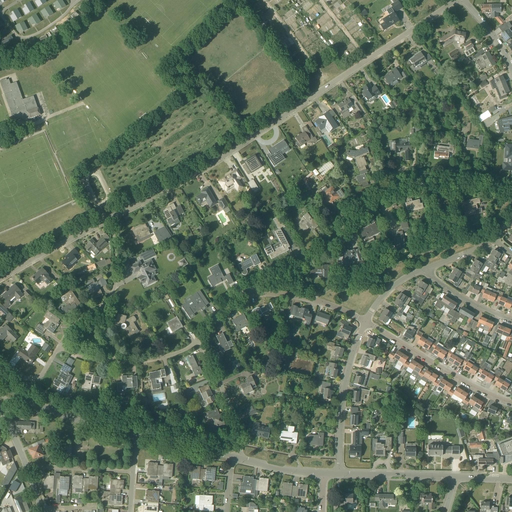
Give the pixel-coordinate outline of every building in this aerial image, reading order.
[(59,0),(54,4),(57,9),(59,7),(61,10),(66,6),(61,0),(59,0)] [(403,8),(398,1),(397,0),(391,0),(393,3),(390,5),(395,13),(403,8)] [(25,8),(23,10),(26,15),(34,10),(29,3),(24,6),(25,8)] [(492,11),(492,5),(482,5),(482,13),(492,13),(492,18),(495,18),(495,13),(495,11),(492,11)] [(501,13),(501,5),(492,5),(492,11),(495,11),(495,13),(495,18),(501,25),(505,23),(500,18),(498,18),(498,13),(501,13)] [(47,15),(48,17),(53,14),(49,7),(41,12),(44,17),(47,15)] [(368,14),(365,9),(360,12),(363,17),(368,14)] [(13,15),(10,16),(13,22),(21,17),(17,10),(12,13),(13,15)] [(75,12),(71,16),(75,21),(80,16),(75,12)] [(394,24),(399,21),(393,12),(382,19),(384,22),(380,25),(384,30),(388,28),(387,27),(394,23),(394,24)] [(28,20),(31,25),(34,23),(35,25),(40,22),(36,15),(28,20)] [(67,20),(60,26),(65,31),(72,24),(67,20)] [(504,38),(504,39),(506,42),(511,37),(511,33),(511,32),(511,31),(511,26),(509,22),(505,24),(507,27),(501,31),(504,34),(502,35),(502,36),(503,39),(504,38)] [(23,23),(15,27),(18,33),(21,31),(22,33),(27,30),(23,23)] [(55,27),(50,31),(56,38),(61,34),(55,27)] [(8,32),(6,29),(0,32),(0,39),(0,40),(5,36),(4,35),(8,32)] [(463,42),(465,34),(456,32),(455,30),(440,40),(444,47),(455,40),(463,42)] [(46,35),(39,39),(42,44),(49,41),(46,35)] [(4,46),(9,42),(13,39),(11,36),(2,43),(4,46)] [(34,40),(26,44),(28,50),(37,46),(34,40)] [(466,51),(472,47),(473,46),(470,41),(462,46),(466,51)] [(10,48),(14,54),(22,50),(19,44),(16,46),(16,45),(10,48)] [(424,62),(426,61),(420,52),(416,55),(416,56),(409,60),(412,64),(413,64),(415,67),(419,65),(420,64),(419,63),(423,61),(424,62)] [(488,69),(495,64),(492,59),(488,53),(489,53),(488,52),(485,54),(484,54),(484,55),(482,56),(481,55),(475,59),(481,70),(486,66),(488,69)] [(388,84),(390,86),(397,81),(401,78),(395,69),(391,72),(384,77),(386,80),(385,81),(386,84),(388,84)] [(485,75),(477,80),(478,81),(479,84),(487,79),(485,75)] [(504,80),(502,76),(494,80),(499,92),(497,93),(500,100),(507,97),(506,95),(507,95),(507,94),(510,93),(504,80)] [(23,100),(22,99),(16,82),(11,85),(9,80),(7,80),(6,79),(0,81),(0,83),(11,115),(13,121),(22,118),(23,121),(29,119),(41,115),(38,108),(33,96),(23,100)] [(372,88),(369,85),(363,89),(365,92),(362,93),(365,98),(366,97),(367,100),(374,96),(375,98),(380,94),(375,86),(372,88)] [(349,114),(349,113),(346,110),(353,106),(348,99),(338,105),(341,111),(340,112),(343,118),(349,114)] [(360,115),(362,114),(363,114),(361,111),(362,110),(357,103),(353,105),(360,115)] [(330,118),(327,113),(323,115),(324,116),(315,122),(318,126),(314,129),(320,137),(322,135),(319,131),(321,130),(326,127),(330,132),(337,127),(331,118),(330,118)] [(500,134),(510,131),(509,126),(511,125),(511,117),(497,121),(500,134)] [(313,138),(305,126),(302,128),(303,132),(295,138),(295,137),(294,137),(297,142),(295,143),(296,145),(297,146),(298,147),(299,147),(307,143),(310,143),(313,144),(317,141),(315,137),(313,138)] [(415,137),(415,134),(422,134),(422,127),(415,128),(413,128),(413,130),(411,130),(411,138),(415,137)] [(482,146),(484,134),(480,133),(480,135),(479,135),(478,141),(468,140),(467,147),(478,149),(479,145),(482,146)] [(274,148),(269,151),(273,158),(270,160),(274,166),(275,165),(284,159),(279,151),(287,146),(284,140),(279,144),(279,143),(273,147),(274,148)] [(399,144),(399,142),(390,142),(391,149),(393,149),(393,153),(399,153),(399,151),(400,151),(400,150),(405,150),(406,161),(410,161),(410,150),(411,150),(411,143),(399,144)] [(453,152),(454,145),(449,145),(449,147),(437,146),(437,152),(435,152),(434,158),(438,159),(439,156),(448,158),(448,159),(449,152),(453,152)] [(368,152),(367,148),(356,152),(348,150),(347,156),(347,157),(352,159),(352,157),(354,157),(361,175),(356,177),(358,184),(367,181),(364,174),(367,173),(365,166),(367,165),(363,155),(364,155),(363,153),(365,152),(366,154),(369,153),(368,152)] [(255,158),(255,157),(245,163),(246,164),(242,167),(248,175),(251,173),(261,166),(260,165),(261,165),(261,164),(262,163),(262,162),(262,161),(262,160),(262,159),(261,159),(260,158),(259,157),(257,157),(255,158)] [(242,187),(238,181),(242,178),(237,170),(227,176),(227,177),(219,182),(224,189),(225,189),(226,191),(235,186),(237,190),(242,187)] [(252,191),(258,188),(253,180),(247,183),(252,191)] [(326,203),(327,203),(328,203),(329,203),(330,204),(336,199),(337,201),(344,195),(340,189),(336,193),(332,187),(323,193),(326,199),(325,200),(325,201),(325,202),(326,202),(326,203)] [(217,204),(208,188),(203,191),(204,193),(196,197),(200,204),(206,201),(210,208),(217,204)] [(444,198),(443,192),(441,193),(441,196),(434,197),(437,211),(445,210),(446,213),(452,211),(450,201),(453,201),(452,196),(444,198)] [(229,207),(223,198),(217,202),(223,211),(229,207)] [(478,209),(477,204),(480,203),(479,198),(462,202),(465,217),(471,215),(482,213),(483,213),(482,211),(481,208),(478,209)] [(412,202),(411,199),(408,200),(409,202),(405,203),(407,211),(411,210),(412,211),(423,208),(422,203),(420,204),(419,200),(412,202)] [(173,221),(178,219),(176,215),(179,214),(179,215),(184,213),(180,205),(175,208),(173,204),(169,206),(170,207),(163,211),(168,220),(167,220),(169,225),(170,224),(170,225),(175,223),(173,221)] [(318,227),(307,213),(303,216),(306,220),(305,220),(299,226),(304,232),(311,226),(314,230),(318,227)] [(379,233),(374,223),(375,223),(379,221),(376,214),(370,217),(374,223),(371,225),(370,224),(369,225),(361,229),(362,230),(363,231),(360,233),(363,237),(364,240),(368,238),(369,239),(380,233),(379,233)] [(280,216),(273,219),(278,228),(284,225),(280,216)] [(402,232),(409,231),(407,223),(401,225),(402,232)] [(140,240),(150,235),(145,224),(135,229),(140,240)] [(154,233),(156,237),(159,243),(172,239),(165,227),(154,233)] [(269,254),(271,258),(287,250),(286,248),(289,247),(280,229),(275,231),(282,246),(272,250),(270,245),(264,249),(267,255),(269,254)] [(404,244),(401,232),(397,233),(398,239),(394,239),(394,241),(390,242),(392,249),(396,248),(396,249),(403,248),(402,244),(404,244)] [(101,249),(107,243),(105,241),(109,238),(106,234),(99,240),(100,241),(96,244),(92,240),(88,244),(88,245),(85,248),(91,255),(95,252),(97,254),(101,250),(101,249)] [(68,269),(77,260),(75,258),(79,254),(74,249),(67,256),(68,257),(62,263),(65,266),(65,267),(66,268),(66,267),(68,269)] [(153,249),(138,255),(141,260),(143,259),(144,261),(156,255),(153,249)] [(355,258),(355,260),(357,265),(363,263),(359,250),(354,251),(354,250),(348,252),(347,251),(346,251),(343,252),(343,254),(337,256),(342,268),(349,266),(347,261),(355,258)] [(499,261),(503,256),(494,250),(490,256),(497,260),(499,261)] [(128,257),(131,263),(137,260),(134,254),(128,257)] [(254,266),(260,263),(256,255),(250,258),(238,265),(239,269),(242,274),(243,275),(244,275),(246,275),(247,274),(247,272),(247,271),(246,269),(254,265),(254,266)] [(497,260),(490,256),(487,260),(487,259),(485,263),(484,262),(494,268),(496,269),(498,266),(495,264),(497,260)] [(184,258),(179,262),(182,267),(188,264),(184,258)] [(96,263),(98,265),(100,268),(107,265),(105,260),(96,263)] [(482,264),(476,260),(472,266),(482,272),(486,266),(493,271),(494,268),(484,262),(482,264)] [(155,270),(151,261),(141,265),(140,262),(130,267),(134,274),(140,270),(142,275),(139,277),(142,284),(145,283),(147,286),(156,282),(153,275),(155,274),(153,271),(155,270)] [(498,280),(499,281),(504,283),(511,286),(511,275),(511,261),(508,267),(511,269),(506,277),(504,276),(505,274),(502,272),(497,280),(498,280)] [(224,277),(219,269),(218,265),(210,269),(217,284),(226,279),(229,285),(233,283),(229,275),(224,277)] [(328,278),(328,265),(322,266),(322,267),(321,267),(320,267),(320,268),(313,268),(312,271),(307,271),(307,276),(312,277),(312,275),(323,276),(323,278),(328,278)] [(482,272),(472,266),(470,270),(468,269),(465,272),(471,276),(470,278),(475,281),(476,279),(479,280),(481,276),(479,275),(477,273),(479,270),(482,272)] [(53,280),(48,275),(42,268),(39,271),(39,272),(33,278),(32,278),(32,279),(38,285),(43,280),(47,285),(53,280)] [(461,280),(462,280),(461,280),(464,274),(455,269),(451,274),(461,280)] [(457,288),(461,280),(451,274),(448,279),(455,283),(453,285),(457,288)] [(84,275),(81,276),(71,281),(72,283),(82,279),(85,278),(84,275)] [(65,282),(60,278),(56,282),(60,286),(65,282)] [(94,283),(93,279),(88,281),(88,283),(86,284),(87,287),(90,285),(92,290),(89,291),(91,295),(92,295),(94,299),(99,297),(103,296),(101,290),(99,291),(98,288),(102,286),(99,280),(99,281),(94,283)] [(427,286),(420,282),(417,287),(428,294),(431,288),(430,288),(431,286),(428,284),(427,286)] [(481,292),(485,284),(484,283),(482,282),(479,288),(474,286),(471,293),(477,295),(479,291),(481,292)] [(487,300),(492,289),(487,287),(488,285),(486,284),(485,284),(481,292),(483,293),(482,297),(487,300)] [(23,295),(20,291),(14,285),(7,292),(6,291),(6,292),(2,296),(6,301),(2,305),(6,309),(11,305),(9,302),(15,296),(18,300),(23,295)] [(421,305),(428,294),(417,287),(414,292),(421,296),(417,303),(421,305)] [(497,291),(492,289),(487,300),(493,302),(495,298),(497,299),(500,292),(497,290),(497,291)] [(30,300),(34,297),(27,290),(24,293),(30,300)] [(66,315),(77,308),(77,307),(79,305),(75,299),(77,299),(71,291),(60,298),(66,306),(62,309),(66,315)] [(211,307),(200,291),(192,296),(194,299),(188,304),(187,302),(181,306),(189,317),(193,314),(200,309),(201,309),(205,306),(208,310),(211,307)] [(503,307),(506,300),(502,297),(503,293),(500,292),(497,299),(499,300),(498,304),(503,307)] [(407,298),(400,294),(397,299),(407,305),(411,299),(408,297),(407,298)] [(441,301),(438,300),(434,306),(440,310),(443,305),(446,307),(450,300),(444,296),(441,301)] [(400,308),(398,312),(402,315),(404,312),(403,312),(407,305),(397,299),(394,304),(400,308)] [(447,314),(453,317),(456,312),(453,310),(457,304),(450,300),(446,307),(446,308),(449,310),(447,314)] [(511,305),(511,301),(511,302),(506,300),(503,307),(509,309),(511,305)] [(262,314),(272,308),(273,308),(270,303),(260,309),(259,308),(253,311),(256,318),(263,314),(262,314)] [(309,326),(311,321),(312,317),(311,317),(312,316),(308,315),(309,313),(307,312),(308,310),(301,308),(301,310),(297,309),(297,307),(292,305),(291,307),(289,307),(287,315),(289,315),(288,318),(292,319),(293,316),(305,320),(304,324),(309,326)] [(463,320),(468,311),(462,307),(458,313),(456,312),(453,317),(451,319),(451,321),(454,323),(456,319),(458,320),(459,318),(463,320)] [(388,319),(392,313),(385,309),(382,315),(388,319)] [(57,328),(55,327),(60,320),(48,311),(44,317),(49,320),(44,328),(39,324),(35,330),(37,331),(39,329),(44,332),(46,329),(52,334),(57,328)] [(472,320),(475,315),(468,311),(463,320),(465,316),(469,318),(467,322),(469,323),(467,326),(471,328),(475,321),(472,320)] [(9,323),(14,317),(9,313),(8,313),(6,315),(6,316),(4,318),(9,323)] [(326,327),(327,324),(330,317),(318,313),(315,320),(323,323),(322,326),(326,327)] [(127,320),(126,319),(127,316),(118,314),(115,325),(121,326),(121,328),(123,330),(125,329),(129,337),(139,331),(133,322),(136,321),(133,316),(127,320)] [(238,331),(249,325),(244,315),(233,321),(238,331)] [(385,324),(388,319),(382,315),(378,320),(385,324)] [(172,333),(183,327),(177,317),(166,323),(172,333)] [(483,330),(487,320),(480,317),(478,323),(475,321),(471,328),(475,330),(476,327),(483,330)] [(489,333),(494,323),(487,320),(483,330),(486,331),(489,333)] [(349,324),(343,321),(343,322),(340,321),(339,324),(341,325),(341,326),(343,327),(340,334),(339,333),(338,336),(342,338),(343,337),(347,339),(349,335),(350,336),(351,332),(350,332),(352,329),(347,327),(349,324)] [(18,338),(11,331),(5,324),(0,329),(0,340),(1,342),(7,336),(13,342),(18,338)] [(419,331),(422,326),(418,324),(416,328),(408,326),(406,330),(407,331),(404,336),(410,340),(415,331),(418,333),(419,331)] [(495,328),(491,338),(493,339),(494,336),(495,337),(497,333),(502,335),(505,328),(505,327),(502,326),(502,327),(499,325),(497,329),(495,328)] [(446,327),(443,332),(447,335),(451,330),(446,327)] [(505,350),(511,335),(509,334),(511,330),(505,328),(502,335),(506,337),(502,348),(505,350)] [(422,347),(426,340),(421,337),(423,334),(419,331),(418,333),(415,337),(419,340),(417,344),(422,347)] [(224,352),(230,349),(223,334),(216,337),(224,352)] [(489,342),(491,338),(486,335),(483,343),(488,345),(489,342)] [(511,335),(505,350),(502,357),(505,358),(511,343),(511,341),(511,339),(511,335)] [(378,346),(380,340),(375,337),(373,340),(369,338),(366,347),(371,349),(373,344),(375,344),(378,346)] [(433,342),(432,343),(427,340),(426,340),(422,347),(427,350),(430,347),(432,348),(435,343),(433,342)] [(437,356),(441,349),(443,346),(438,343),(439,341),(437,340),(435,343),(432,348),(434,349),(432,353),(437,356)] [(343,349),(334,346),(335,343),(330,342),(327,341),(326,346),(332,347),(332,348),(332,349),(336,350),(335,351),(333,351),(331,358),(337,360),(338,357),(341,358),(343,349)] [(46,344),(42,349),(47,353),(52,348),(46,344)] [(33,358),(39,350),(32,345),(27,352),(23,349),(18,355),(31,364),(34,359),(33,358)] [(449,348),(447,353),(443,350),(441,349),(437,356),(442,360),(445,355),(448,356),(450,351),(451,350),(449,348)] [(396,364),(403,354),(397,351),(395,355),(391,352),(388,356),(392,359),(393,358),(396,359),(394,362),(393,363),(393,367),(394,368),(396,364)] [(457,357),(459,355),(460,353),(457,351),(454,356),(452,354),(453,353),(450,351),(448,356),(450,357),(447,361),(453,364),(457,357)] [(466,359),(470,353),(466,351),(463,357),(459,355),(457,357),(453,364),(458,368),(461,363),(463,364),(466,359)] [(374,362),(375,356),(365,352),(364,356),(363,356),(360,365),(370,369),(372,361),(374,362)] [(463,369),(468,372),(474,364),(474,363),(470,360),(473,355),(470,353),(466,359),(463,364),(465,365),(463,369)] [(405,367),(408,363),(406,361),(408,358),(403,354),(396,364),(401,367),(402,365),(405,367)] [(198,367),(193,355),(190,356),(189,356),(189,357),(187,358),(192,370),(195,377),(203,373),(200,367),(198,367)] [(403,369),(400,375),(403,377),(406,371),(408,367),(413,370),(417,364),(412,360),(410,364),(408,363),(405,367),(403,369)] [(479,367),(477,366),(474,364),(468,372),(474,376),(477,371),(479,372),(484,364),(485,363),(483,362),(482,361),(479,367)] [(336,379),(337,376),(336,375),(337,370),(335,370),(336,365),(330,363),(327,377),(335,379),(336,379)] [(54,385),(58,387),(55,392),(62,397),(68,385),(65,383),(69,376),(68,375),(72,369),(64,364),(60,371),(62,372),(61,375),(60,374),(57,380),(55,379),(53,382),(55,383),(54,385)] [(415,378),(417,380),(423,372),(421,371),(423,367),(417,364),(413,370),(411,374),(410,375),(411,375),(409,378),(414,381),(415,378)] [(479,377),(484,380),(488,374),(490,371),(490,370),(486,367),(487,365),(484,364),(479,372),(481,373),(479,377)] [(166,377),(164,370),(160,370),(160,371),(156,372),(156,371),(155,372),(149,373),(150,377),(148,377),(148,381),(150,380),(152,390),(161,388),(160,384),(162,384),(161,378),(166,377)] [(366,381),(368,375),(369,372),(363,370),(361,377),(356,376),(354,384),(364,387),(365,383),(366,381)] [(428,380),(432,373),(427,370),(425,373),(423,372),(417,380),(420,381),(421,380),(426,383),(427,382),(428,380)] [(496,370),(493,376),(488,374),(484,380),(489,384),(492,379),(494,380),(499,372),(496,370)] [(99,385),(101,378),(90,375),(91,373),(86,372),(83,388),(90,390),(92,383),(99,385)] [(499,378),(502,373),(500,372),(499,372),(494,380),(497,381),(494,385),(500,388),(504,382),(499,378)] [(394,384),(397,380),(400,375),(397,373),(391,382),(394,384)] [(435,386),(437,381),(435,380),(438,376),(432,373),(428,380),(427,382),(432,385),(435,386)] [(127,380),(127,376),(122,376),(122,383),(117,383),(118,392),(123,392),(123,390),(127,390),(126,388),(137,387),(137,376),(132,377),(132,379),(127,380)] [(245,394),(253,391),(251,388),(256,387),(251,377),(245,379),(247,383),(241,386),(245,394)] [(443,389),(447,382),(442,379),(440,383),(437,381),(435,386),(432,390),(435,392),(436,390),(441,393),(443,389)] [(448,398),(449,395),(452,391),(450,389),(452,386),(447,382),(443,389),(448,392),(445,397),(448,398)] [(511,384),(510,384),(509,385),(504,382),(500,388),(505,392),(507,393),(511,395),(511,393),(511,384)] [(330,384),(322,383),(322,385),(321,389),(324,389),(323,399),(330,400),(331,395),(333,395),(333,391),(330,391),(330,384)] [(212,396),(209,391),(210,390),(208,385),(198,389),(206,406),(213,403),(213,402),(216,400),(213,395),(212,396)] [(458,398),(462,391),(457,388),(454,392),(452,391),(449,395),(452,397),(453,395),(458,398)] [(183,399),(189,397),(186,389),(180,391),(183,399)] [(369,395),(369,391),(359,389),(359,392),(353,392),(352,402),(356,403),(356,404),(359,404),(359,399),(364,400),(365,395),(369,395)] [(418,402),(423,396),(425,393),(422,391),(416,400),(414,402),(421,407),(422,405),(418,402)] [(464,405),(467,399),(465,398),(468,394),(462,391),(458,398),(457,401),(461,403),(464,405)] [(473,406),(478,400),(472,396),(470,401),(467,399),(464,405),(463,407),(466,409),(469,404),(473,406)] [(480,412),(483,408),(481,407),(483,403),(478,400),(473,406),(471,410),(477,413),(478,411),(480,412)] [(490,406),(487,412),(489,413),(494,415),(495,413),(499,415),(501,411),(497,409),(490,406)] [(249,417),(257,413),(255,408),(247,412),(249,417)] [(219,415),(218,412),(217,409),(204,414),(206,420),(212,418),(215,427),(225,424),(221,414),(219,415)] [(34,430),(34,428),(34,423),(16,422),(16,429),(17,429),(17,433),(22,433),(22,430),(34,430)] [(270,429),(259,426),(253,425),(249,424),(248,431),(252,432),(252,434),(260,435),(260,437),(268,438),(270,429)] [(293,433),(294,427),(289,426),(288,432),(281,431),(280,440),(291,441),(291,442),(292,442),(292,443),(296,444),(298,433),(293,433)] [(486,434),(485,431),(477,433),(479,441),(488,438),(487,434),(486,434)] [(322,446),(323,434),(318,433),(318,436),(309,435),(308,445),(322,446)] [(390,450),(390,444),(391,438),(385,438),(385,445),(380,445),(380,444),(376,444),(375,456),(384,456),(384,450),(390,450)] [(511,439),(501,444),(503,449),(505,448),(507,454),(511,452),(511,439)] [(415,448),(415,444),(405,444),(405,448),(404,457),(415,457),(416,448),(415,448)] [(43,456),(42,451),(39,445),(29,449),(30,453),(31,453),(33,459),(37,457),(37,458),(43,456)] [(76,455),(75,445),(67,446),(68,456),(76,455)] [(3,466),(10,463),(9,460),(12,458),(9,451),(8,451),(6,449),(2,446),(0,449),(0,460),(3,466)] [(360,458),(360,446),(359,446),(353,446),(350,446),(350,454),(356,454),(356,456),(356,458),(360,458)] [(452,447),(442,447),(442,446),(428,446),(427,455),(442,456),(442,454),(452,454),(452,455),(459,455),(459,447),(452,447)] [(485,465),(485,459),(483,459),(483,455),(473,455),(473,460),(478,460),(478,465),(485,465)] [(12,466),(1,485),(6,488),(17,470),(15,465),(14,462),(12,466)] [(159,476),(160,466),(157,466),(158,463),(148,462),(147,475),(150,476),(156,476),(159,476)] [(172,478),(173,465),(164,464),(163,466),(160,466),(159,476),(159,481),(159,484),(159,486),(162,486),(163,477),(169,477),(172,478)] [(202,480),(203,470),(200,469),(200,467),(191,466),(190,479),(202,480)] [(215,481),(216,468),(206,467),(206,470),(203,470),(202,480),(215,481)] [(85,492),(86,479),(83,479),(83,476),(73,475),(73,488),(82,489),(82,492),(85,492)] [(56,489),(57,479),(54,479),(54,476),(45,476),(44,489),(56,489)] [(97,490),(98,477),(89,476),(89,479),(86,479),(85,492),(85,489),(97,490)] [(255,491),(256,480),(253,480),(253,477),(244,476),(242,489),(255,491)] [(69,490),(69,477),(60,477),(60,479),(57,479),(56,489),(56,495),(59,496),(59,490),(69,490)] [(267,492),(268,479),(259,478),(259,480),(256,480),(255,491),(254,493),(254,496),(257,496),(257,494),(258,491),(267,492)] [(123,490),(124,481),(111,480),(110,492),(120,493),(121,490),(123,490)] [(294,497),(295,486),(292,486),(292,484),(283,483),(282,496),(294,497)] [(306,498),(308,485),(298,484),(298,487),(295,486),(294,497),(306,498)] [(158,504),(159,491),(146,491),(145,500),(148,500),(148,503),(158,504)] [(120,493),(110,492),(103,492),(103,495),(104,495),(104,497),(107,497),(108,495),(110,495),(109,504),(122,505),(123,496),(120,496),(120,493)] [(434,510),(434,503),(432,503),(432,497),(431,497),(431,495),(428,495),(429,494),(420,494),(420,500),(422,500),(422,503),(428,503),(428,510),(434,510)] [(23,495),(13,498),(18,511),(24,511),(26,511),(22,502),(25,501),(23,495)] [(342,501),(340,501),(340,508),(342,508),(342,509),(347,509),(347,503),(356,504),(356,498),(352,498),(352,495),(345,495),(345,501),(342,501)] [(375,495),(375,501),(379,501),(379,507),(385,507),(385,503),(391,503),(395,503),(396,503),(396,499),(393,499),(393,495),(375,495)] [(212,496),(200,496),(196,496),(196,505),(199,505),(199,511),(213,511),(214,505),(212,505),(212,496)] [(511,498),(510,498),(510,499),(507,498),(506,503),(506,502),(506,506),(502,506),(501,511),(505,511),(506,511),(507,511),(508,511),(509,507),(511,507),(511,498)] [(486,511),(497,511),(498,508),(494,508),(494,506),(490,506),(490,503),(482,502),(482,503),(480,503),(480,506),(481,506),(481,510),(487,510),(486,511)] [(157,511),(158,504),(148,503),(147,506),(145,506),(144,511),(157,511)] [(256,506),(255,505),(255,504),(254,504),(253,503),(251,503),(250,503),(249,503),(248,504),(247,504),(246,506),(246,507),(246,508),(241,507),(240,511),(253,511),(254,509),(257,510),(257,509),(257,508),(257,507),(257,506),(256,506)]
